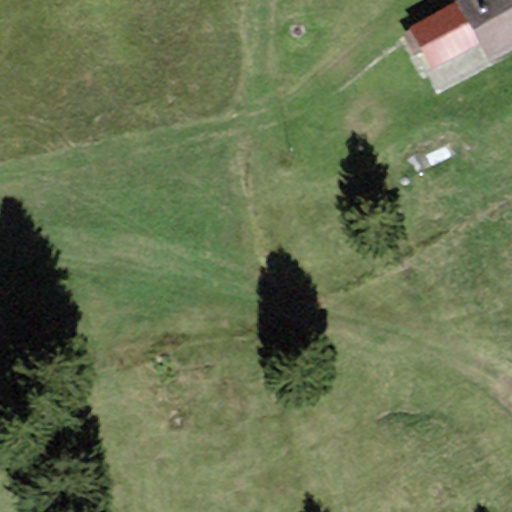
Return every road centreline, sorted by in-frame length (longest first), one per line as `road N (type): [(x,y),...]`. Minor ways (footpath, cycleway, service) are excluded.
road 1 (track): [(0,231),(16,246),(74,268),(360,312),(410,332),(511,397)]
road 2 (track): [(0,178),(256,125),(326,78),(412,0)]
